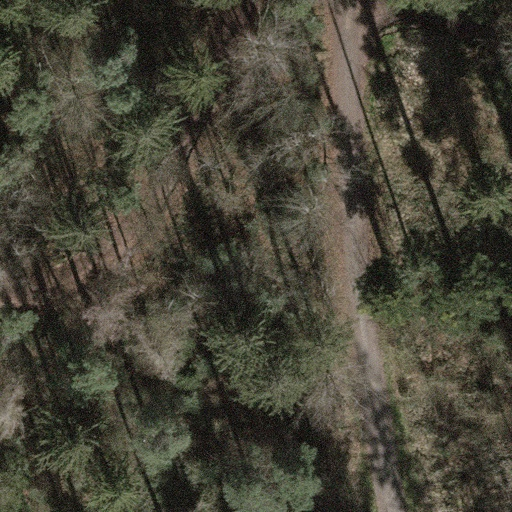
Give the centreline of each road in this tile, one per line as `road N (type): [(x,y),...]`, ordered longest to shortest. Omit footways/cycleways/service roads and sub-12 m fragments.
road 1 (track): [(343,0),(392,511)]
road 2 (track): [(256,0),(146,209),(112,248),(65,278),(0,291)]
road 3 (track): [(511,52),(400,0)]
